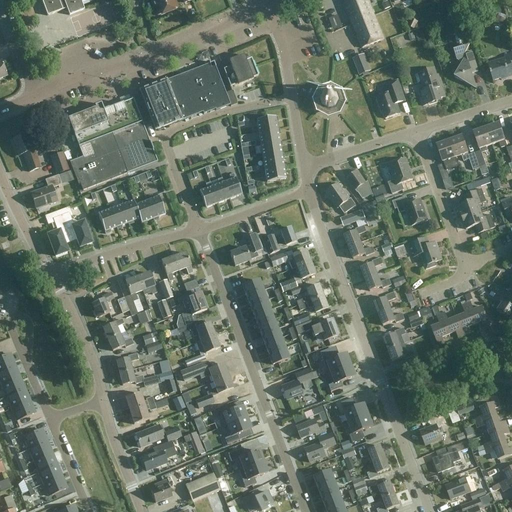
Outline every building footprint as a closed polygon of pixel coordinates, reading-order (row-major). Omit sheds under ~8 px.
[(41,0),(48,17),(67,9),(70,16),(84,11),(82,4),(90,0),(41,0)] [(152,0),(159,17),(177,10),(173,0),(152,0)] [(344,0),(346,4),(345,4),(348,14),(350,13),(352,18),(350,19),(356,32),(357,32),(359,36),(357,37),(362,49),(383,41),(366,0),(344,0)] [(469,46),(453,51),(456,60),(462,63),(454,78),(477,90),(472,74),(478,72),(472,53),(472,54),(471,52),(468,52),(467,49),(469,46)] [(353,60),(359,76),(376,70),(369,53),(353,60)] [(506,61),(489,66),(494,81),(506,77),(507,79),(511,76),(511,53),(504,56),(506,61)] [(228,62),(230,67),(223,70),(230,87),(258,77),(251,59),(245,61),(243,56),(228,62)] [(166,82),(178,113),(181,121),(202,113),(203,115),(215,111),(215,112),(230,106),(225,94),(213,63),(166,82)] [(414,76),(417,84),(421,83),(424,91),(418,93),(422,107),(435,103),(434,101),(444,97),(437,76),(436,77),(433,70),(414,76)] [(377,99),(381,113),(383,112),(385,120),(400,115),(397,105),(405,102),(398,81),(384,86),(387,95),(377,99)] [(178,113),(166,82),(139,93),(151,123),(178,113)] [(230,106),(230,107),(236,105),(231,92),(225,94),(230,106)] [(321,108),(323,109),(324,109),(328,110),(328,112),(330,112),(330,110),(334,109),(335,110),(337,109),(336,107),(338,103),(340,103),(340,101),(338,101),(336,97),(338,96),(336,94),(335,95),(331,93),(331,92),(329,92),(329,94),(325,95),(324,93),(322,95),(323,96),(321,100),(320,100),(320,102),(321,102),(323,107),(321,108)] [(95,109),(68,120),(82,158),(69,163),(78,186),(79,185),(82,192),(157,163),(133,100),(103,112),(101,105),(94,108),(95,109)] [(277,118),(256,121),(258,134),(277,131),(277,130),(276,123),(278,123),(277,118)] [(486,128),(492,145),(498,143),(501,149),(506,147),(505,142),(505,141),(499,124),(486,128)] [(492,145),(486,128),(473,133),(480,152),(474,154),(479,169),(482,176),(488,174),(481,154),(487,151),(486,147),(492,145)] [(258,134),(260,146),(279,143),(278,136),(280,135),(279,130),(277,130),(277,131),(258,134)] [(25,163),(29,173),(41,169),(33,147),(32,148),(27,136),(12,141),(18,158),(24,155),(27,162),(25,163)] [(479,169),(474,154),(468,156),(462,137),(449,142),(455,158),(461,156),(463,162),(469,160),(473,171),(479,169)] [(279,143),(260,146),(262,158),(281,155),(280,148),(282,148),(281,142),(279,143)] [(442,163),(455,158),(449,142),(437,146),(442,163)] [(72,151),(67,153),(70,161),(75,159),(72,151)] [(262,158),(264,170),(283,167),(282,160),(284,160),(283,154),(281,155),(262,158)] [(62,155),(50,158),(56,174),(67,170),(62,155)] [(388,183),(392,196),(404,192),(402,184),(413,180),(405,160),(389,165),(395,181),(388,183)] [(437,167),(442,181),(449,179),(444,164),(437,167)] [(283,167),(264,170),(266,183),(285,180),(284,172),(286,172),(285,166),(283,167)] [(357,171),(346,179),(357,193),(362,199),(373,195),(367,182),(366,183),(357,171)] [(229,200),(241,196),(233,175),(229,176),(230,181),(223,183),(229,200)] [(45,181),(48,188),(31,194),(36,210),(57,203),(52,189),(61,186),(58,177),(45,181)] [(217,205),(229,200),(223,183),(221,179),(217,181),(218,185),(212,188),(211,188),(217,205)] [(205,209),(217,205),(211,188),(212,188),(210,183),(205,185),(207,189),(199,192),(205,209)] [(339,208),(344,215),(356,207),(351,200),(349,201),(338,185),(326,193),(337,209),(339,208)] [(458,207),(462,219),(481,212),(478,205),(486,202),(481,190),(464,196),(467,203),(458,207)] [(406,211),(412,227),(428,221),(420,200),(409,204),(406,197),(392,202),(395,210),(397,209),(399,214),(406,211)] [(158,218),(165,216),(158,198),(146,202),(153,220),(152,220),(153,222),(158,220),(158,218)] [(511,199),(501,204),(507,218),(511,215),(511,199)] [(134,206),(135,206),(133,202),(121,206),(128,224),(127,224),(128,226),(133,224),(133,223),(139,220),(134,206)] [(146,223),(152,220),(153,220),(146,202),(135,206),(134,206),(139,220),(141,227),(147,225),(146,223)] [(121,227),(127,224),(128,224),(121,206),(110,211),(116,229),(117,231),(122,229),(121,227)] [(352,214),(355,222),(366,218),(363,210),(352,214)] [(110,231),(116,229),(110,211),(97,215),(105,235),(110,233),(110,231)] [(481,212),(462,219),(466,230),(476,227),(478,234),(495,228),(491,216),(483,218),(481,212)] [(61,218),(70,242),(77,239),(80,248),(91,244),(83,223),(72,227),(68,215),(61,218)] [(366,220),(368,227),(380,222),(377,216),(366,220)] [(64,244),(70,242),(61,218),(54,220),(59,232),(48,236),(55,257),(67,253),(64,244)] [(344,236),(349,248),(361,243),(359,237),(367,233),(364,226),(355,230),(356,232),(344,236)] [(280,232),(283,240),(276,243),(273,236),(264,240),(269,255),(287,248),(286,246),(296,242),(291,228),(280,232)] [(247,238),(250,247),(245,249),(245,248),(229,254),(234,267),(250,261),(263,256),(261,251),(264,249),(259,235),(256,236),(256,235),(247,238)] [(424,254),(426,260),(423,261),(426,270),(436,267),(435,263),(442,261),(436,244),(424,248),(421,240),(411,244),(415,257),(424,254)] [(361,243),(349,248),(353,260),(365,255),(366,257),(374,254),(372,247),(364,250),(361,243)] [(390,244),(382,247),(384,253),(393,250),(390,244)] [(393,250),(384,253),(386,259),(395,256),(393,250)] [(291,270),(296,269),(310,263),(305,251),(292,256),(290,252),(269,260),(272,268),(287,263),(287,264),(288,263),(291,270)] [(185,254),(174,258),(179,272),(186,269),(188,276),(193,274),(185,254)] [(179,272),(174,258),(161,263),(169,283),(174,281),(171,274),(179,272)] [(361,269),(365,280),(378,275),(375,269),(383,265),(381,259),(372,262),(373,264),(361,269)] [(314,275),(310,263),(296,269),(298,276),(292,278),(293,280),(279,285),(282,294),(292,290),(291,290),(297,288),(295,282),(314,275)] [(149,274),(137,279),(142,292),(144,296),(151,293),(152,295),(157,294),(149,274)] [(378,275),(365,280),(370,292),(382,288),(383,289),(391,286),(389,280),(380,282),(378,275)] [(124,299),(129,312),(131,317),(137,315),(133,303),(138,301),(135,294),(142,292),(137,279),(125,283),(130,297),(124,299)] [(393,283),(395,288),(406,284),(404,279),(393,283)] [(158,283),(164,299),(172,297),(166,280),(158,283)] [(183,286),(186,293),(198,289),(195,281),(183,286)] [(258,281),(242,287),(246,298),(262,292),(258,281)] [(291,290),(292,290),(294,296),(304,292),(302,286),(297,288),(291,290)] [(297,307),(298,307),(323,297),(319,286),(306,291),(308,296),(303,298),(304,299),(301,300),(300,298),(291,301),(294,308),(297,307)] [(501,290),(497,295),(511,305),(511,289),(509,295),(501,290)] [(262,292),(246,298),(250,307),(266,301),(262,292)] [(374,303),(378,315),(391,310),(388,304),(396,300),(394,293),(385,297),(386,298),(374,303)] [(92,305),(98,319),(109,314),(104,304),(114,300),(111,294),(102,298),(103,301),(92,305)] [(181,316),(185,327),(197,323),(194,316),(207,311),(201,294),(186,300),(191,312),(181,316)] [(511,312),(511,305),(497,295),(494,299),(502,304),(497,312),(511,322),(511,313),(511,314),(511,312)] [(323,297),(298,307),(299,312),(307,309),(308,310),(313,308),(315,314),(327,309),(323,297)] [(122,315),(129,312),(124,299),(117,302),(122,315)] [(157,303),(163,319),(170,316),(164,301),(157,303)] [(266,301),(250,307),(253,317),(270,311),(266,301)] [(466,305),(474,325),(481,322),(483,328),(490,326),(482,308),(474,311),(470,303),(466,305)] [(465,315),(457,318),(464,336),(470,334),(467,328),(474,325),(466,305),(465,305),(461,306),(465,315)] [(431,329),(438,347),(444,344),(442,338),(449,335),(437,307),(431,309),(435,316),(436,316),(440,325),(431,329)] [(391,310),(378,315),(383,327),(395,322),(396,324),(404,320),(402,314),(394,317),(391,310)] [(270,311),(253,317),(257,327),(273,320),(270,311)] [(408,317),(410,321),(420,318),(418,313),(408,317)] [(445,313),(441,315),(449,335),(456,333),(458,339),(464,336),(457,318),(448,322),(445,313)] [(143,317),(146,322),(151,320),(149,314),(143,317)] [(309,323),(306,315),(291,321),(294,328),(304,324),(309,323)] [(103,329),(108,340),(119,335),(117,329),(125,324),(122,318),(113,322),(114,324),(103,329)] [(318,326),(324,342),(338,336),(332,320),(323,324),(321,318),(309,323),(304,324),(306,331),(318,326)] [(409,324),(411,329),(424,324),(423,319),(409,324)] [(273,320),(257,327),(261,336),(277,330),(273,320)] [(195,344),(214,337),(209,324),(204,326),(202,321),(197,323),(185,327),(174,331),(176,337),(183,335),(186,341),(198,336),(200,342),(195,344)] [(383,339),(388,351),(401,346),(398,340),(406,336),(403,329),(395,333),(395,334),(383,339)] [(277,330),(261,336),(264,346),(281,340),(277,330)] [(142,339),(145,347),(159,342),(156,334),(142,339)] [(119,335),(108,340),(113,352),(124,347),(125,349),(134,345),(131,339),(122,342),(119,335)] [(195,365),(205,361),(203,356),(219,350),(214,337),(195,344),(200,357),(184,363),(187,368),(187,369),(196,365),(195,365)] [(281,340),(264,346),(268,356),(284,349),(281,340)] [(145,347),(147,353),(161,348),(159,342),(145,347)] [(401,346),(388,351),(393,363),(404,358),(405,360),(414,356),(411,350),(403,353),(401,346)] [(284,349),(268,356),(272,366),(288,360),(284,349)] [(10,355),(0,359),(0,373),(15,367),(10,355)] [(116,363),(119,375),(132,371),(130,364),(139,361),(137,355),(128,357),(128,359),(116,363)] [(345,355),(325,363),(329,373),(330,374),(350,366),(345,355)] [(181,371),(184,378),(198,372),(196,365),(187,369),(187,368),(181,371)] [(211,377),(213,383),(228,377),(223,365),(199,374),(201,380),(211,377)] [(329,373),(327,374),(327,375),(331,385),(328,386),(330,393),(342,388),(340,382),(354,377),(350,366),(330,374),(329,373)] [(15,367),(0,373),(0,383),(1,387),(20,379),(15,367)] [(281,388),(286,401),(303,395),(299,385),(313,380),(313,379),(311,373),(310,370),(295,375),(297,382),(281,388)] [(132,371),(119,375),(123,387),(135,383),(135,386),(145,383),(143,377),(134,379),(132,371)] [(228,377),(213,383),(216,390),(206,394),(208,398),(196,402),(199,410),(213,404),(211,398),(233,389),(228,377)] [(20,379),(1,387),(6,398),(25,390),(20,379)] [(150,393),(154,392),(156,398),(168,395),(166,384),(149,388),(150,393)] [(25,390),(6,398),(11,410),(30,402),(25,390)] [(125,399),(130,412),(154,404),(152,398),(146,400),(146,402),(143,403),(140,394),(125,399)] [(30,402),(11,410),(16,422),(35,414),(30,402)] [(474,420),(476,425),(497,417),(495,410),(501,408),(498,402),(480,408),(483,417),(474,420)] [(154,404),(130,412),(134,426),(149,421),(146,412),(149,411),(150,412),(156,410),(154,404)] [(364,405),(344,412),(348,423),(368,416),(364,405)] [(176,408),(178,415),(184,413),(182,406),(176,408)] [(242,408),(220,416),(224,428),(226,427),(246,419),(242,408)] [(316,411),(308,414),(310,420),(318,417),(316,411)] [(457,428),(451,431),(454,438),(469,432),(461,413),(453,417),(457,428)] [(368,416),(348,423),(352,435),(372,427),(368,416)] [(486,426),(489,435),(508,428),(506,422),(499,424),(497,417),(476,425),(477,429),(486,426)] [(237,441),(235,436),(250,430),(246,419),(226,427),(230,438),(225,440),(227,445),(237,441)] [(436,427),(420,433),(426,447),(442,440),(437,428),(446,425),(443,419),(434,422),(436,427)] [(296,428),(301,440),(315,434),(316,437),(326,433),(323,424),(317,426),(315,420),(296,428)] [(168,444),(173,442),(181,439),(177,429),(164,434),(161,426),(135,436),(140,449),(166,439),(168,444)] [(483,446),(485,451),(506,444),(503,436),(510,434),(508,428),(489,435),(492,443),(483,446)] [(42,431),(23,438),(28,450),(47,443),(42,431)] [(339,441),(347,438),(345,431),(337,434),(339,441)] [(321,445),(304,451),(309,464),(326,457),(323,450),(336,446),(332,434),(319,439),(321,445)] [(181,438),(181,439),(173,442),(177,453),(186,450),(181,438)] [(433,460),(438,474),(455,468),(452,462),(458,460),(455,452),(466,448),(464,442),(447,449),(449,454),(433,460)] [(47,443),(28,450),(33,462),(52,454),(47,443)] [(485,451),(486,455),(495,452),(498,461),(511,456),(511,449),(508,450),(506,444),(485,451)] [(370,457),(373,464),(385,459),(380,447),(369,452),(368,450),(359,453),(361,459),(370,457)] [(470,464),(478,461),(473,448),(465,451),(470,464)] [(354,449),(342,452),(344,459),(356,455),(354,449)] [(141,460),(146,473),(167,464),(162,451),(141,460)] [(259,452),(236,460),(240,471),(241,471),(263,463),(259,452)] [(52,454),(33,462),(38,474),(57,466),(52,454)] [(385,459),(373,464),(375,470),(367,475),(369,481),(378,477),(378,475),(389,471),(385,459)] [(240,471),(238,472),(242,483),(267,474),(263,463),(241,471),(240,471)] [(57,466),(38,474),(43,485),(62,477),(57,466)] [(499,484),(501,489),(511,483),(511,467),(503,472),(507,480),(499,484)] [(331,472),(315,478),(318,488),(335,482),(331,472)] [(186,486),(192,503),(220,492),(213,475),(186,486)] [(62,477),(43,485),(48,497),(67,489),(62,477)] [(353,482),(355,488),(366,484),(364,478),(353,482)] [(445,487),(451,501),(471,493),(465,479),(445,487)] [(151,491),(156,504),(172,498),(166,481),(160,484),(161,487),(151,491)] [(335,482),(318,488),(322,498),(338,492),(335,482)] [(380,493),(382,500),(395,495),(390,483),(378,488),(378,486),(369,489),(371,495),(380,493)] [(511,489),(511,483),(501,489),(503,493),(511,489)] [(366,484),(355,488),(357,494),(369,490),(366,484)] [(471,497),(472,500),(486,495),(485,491),(471,497)] [(338,492),(322,498),(326,508),(342,502),(338,492)] [(242,499),(248,511),(252,511),(259,509),(260,511),(263,511),(274,506),(267,493),(255,499),(252,494),(242,499)] [(395,495),(382,500),(385,507),(377,511),(387,511),(399,507),(395,495)] [(376,498),(363,502),(365,507),(378,503),(376,498)] [(479,511),(478,509),(482,508),(479,501),(470,504),(472,509),(463,511),(479,511)] [(342,502),(326,508),(327,511),(343,511),(346,511),(342,502)]
